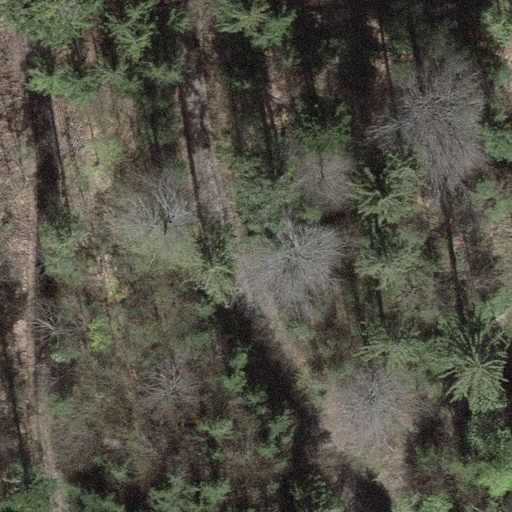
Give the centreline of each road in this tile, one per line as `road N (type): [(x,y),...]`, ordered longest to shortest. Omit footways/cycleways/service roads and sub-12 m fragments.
road 1 (track): [(166,0),(177,117),(233,324),(377,511)]
road 2 (track): [(15,0),(19,131),(75,511)]
